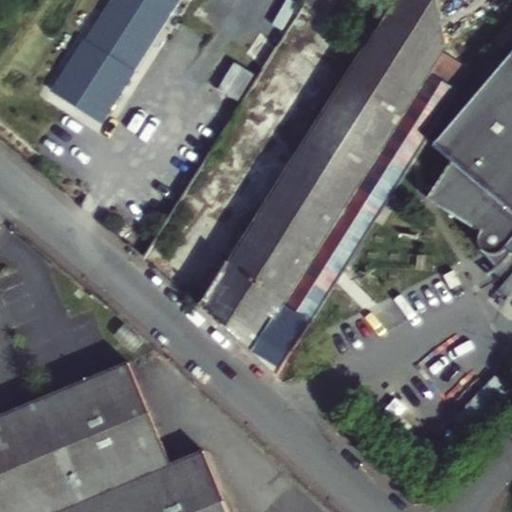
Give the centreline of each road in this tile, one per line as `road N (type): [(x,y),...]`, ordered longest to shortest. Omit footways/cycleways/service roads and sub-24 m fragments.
road 1 (residential): [(375,511),(186,335),(0,178)]
road 2 (unknown): [(285,427),(414,334),(487,313)]
